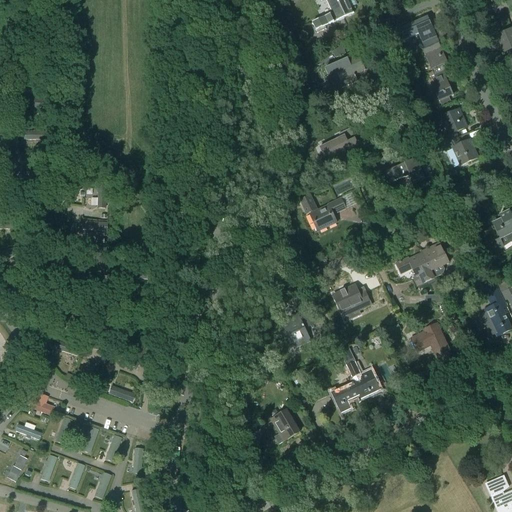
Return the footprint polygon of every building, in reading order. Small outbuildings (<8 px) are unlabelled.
[(325,0),(332,14),(312,23),(313,25),(311,26),(315,35),(326,30),(325,27),(354,14),(351,8),(357,6),(354,0),(325,0)] [(425,50),(439,43),(428,18),(397,31),(401,42),(419,34),(425,50)] [(511,30),(497,37),(504,53),(511,49),(511,30)] [(439,43),(425,50),(423,51),(434,76),(450,69),(439,43)] [(53,53),(54,45),(30,44),(30,46),(29,47),(29,48),(29,50),(30,51),(29,53),(53,53)] [(294,63),(288,51),(283,54),(288,65),(294,63)] [(358,55),(348,60),(325,70),(335,93),(358,83),(355,76),(365,71),(358,55)] [(28,76),(27,77),(50,77),(50,69),(28,69),(28,70),(27,71),(27,73),(27,74),(28,76)] [(450,69),(434,76),(438,87),(433,89),(439,102),(440,102),(442,108),(452,104),(449,98),(454,96),(448,83),(455,80),(450,69)] [(27,106),(27,108),(50,109),(50,100),(28,99),(28,101),(27,102),(27,104),(27,105),(27,106)] [(458,139),(456,134),(467,129),(464,121),(462,121),(458,111),(442,118),(450,136),(443,139),(445,145),(458,139)] [(340,138),(320,148),(327,163),(338,157),(339,159),(347,156),(346,153),(359,147),(350,129),(338,134),(340,138)] [(24,139),(24,140),(46,140),(46,132),(24,132),(24,133),(24,134),(23,136),(24,138),(24,139)] [(461,145),(458,139),(445,145),(448,151),(452,149),(460,167),(477,159),(472,148),(473,147),(470,141),(461,145)] [(390,152),(385,144),(371,151),(375,160),(390,152)] [(407,157),(402,160),(404,164),(383,173),(388,185),(407,177),(411,186),(430,177),(421,157),(409,162),(407,157)] [(26,174),(26,175),(48,176),(48,168),(26,167),(26,168),(25,169),(25,171),(25,172),(26,174)] [(57,186),(57,187),(81,190),(82,182),(58,179),(58,180),(57,182),(57,183),(57,185),(57,186)] [(104,208),(105,208),(106,184),(97,183),(97,207),(98,207),(99,208),(101,209),(102,208),(104,208)] [(328,207),(318,212),(311,196),(300,201),(306,214),(310,213),(311,215),(310,215),(318,232),(337,223),(333,216),(336,214),(346,209),(341,199),(328,205),(328,207)] [(511,215),(511,214),(510,210),(509,211),(500,216),(501,219),(492,223),(501,241),(496,243),(500,251),(511,243),(511,215)] [(39,223),(39,224),(61,226),(62,218),(40,216),(40,217),(39,218),(38,220),(39,221),(39,223)] [(11,223),(11,221),(0,221),(0,229),(11,230),(11,228),(11,227),(12,225),(11,224),(11,223)] [(82,229),(82,230),(106,232),(107,224),(83,222),(83,223),(82,224),(81,226),(82,228),(82,229)] [(68,267),(70,267),(70,245),(62,245),(61,267),(63,267),(64,267),(66,268),(67,267),(68,267)] [(441,246),(432,250),(431,248),(423,252),(423,253),(423,254),(434,278),(442,275),(445,270),(443,266),(449,263),(441,246)] [(21,248),(21,247),(0,252),(0,260),(23,255),(23,254),(23,253),(23,251),(22,249),(21,248)] [(103,271),(104,271),(105,248),(97,248),(96,270),(97,270),(98,271),(100,271),(102,271),(103,271)] [(423,254),(409,260),(408,259),(401,262),(399,262),(399,263),(396,265),(401,275),(412,269),(416,277),(413,278),(417,287),(434,278),(423,254)] [(125,277),(125,278),(149,280),(149,272),(125,270),(125,271),(125,272),(124,274),(124,276),(125,277)] [(504,301),(501,294),(495,283),(483,288),(492,307),(485,310),(486,313),(479,316),(480,317),(484,325),(487,324),(492,335),(489,337),(490,337),(496,334),(497,337),(511,330),(502,310),(507,308),(504,301)] [(355,286),(333,295),(345,322),(360,315),(358,312),(371,306),(364,290),(358,292),(355,286)] [(57,294),(57,295),(81,296),(81,288),(57,287),(57,288),(56,289),(56,291),(56,292),(57,294)] [(102,312),(103,312),(105,288),(96,288),(95,312),(96,312),(97,312),(99,313),(101,313),(102,312)] [(511,288),(501,294),(504,301),(508,299),(511,308),(511,288)] [(124,301),(123,301),(121,325),(129,326),(131,302),(130,302),(129,301),(127,301),(126,301),(124,301)] [(447,304),(440,307),(443,313),(450,310),(447,304)] [(292,316),(293,318),(294,320),(290,322),(289,320),(282,323),(293,348),(310,340),(298,313),(292,316)] [(54,321),(54,322),(77,326),(79,318),(55,314),(55,315),(54,316),(54,317),(54,319),(54,321)] [(425,332),(411,339),(418,352),(434,345),(436,349),(433,350),(438,361),(436,362),(438,368),(454,360),(437,324),(424,330),(425,332)] [(101,350),(102,351),(109,328),(101,326),(94,349),(95,349),(96,350),(98,351),(99,351),(101,350)] [(54,348),(53,349),(76,357),(79,349),(56,341),(56,342),(54,343),(54,345),(53,347),(54,348)] [(135,367),(136,368),(144,345),(137,342),(129,365),(130,365),(131,366),(132,367),(134,368),(135,367)] [(146,366),(154,368),(158,370),(160,363),(149,359),(146,366)] [(354,383),(360,396),(361,399),(380,391),(370,371),(359,376),(353,363),(346,367),(352,379),(354,383)] [(75,382),(74,383),(97,391),(100,383),(77,375),(77,376),(76,377),(75,379),(74,380),(75,382)] [(360,396),(354,383),(332,393),(342,414),(351,409),(347,402),(360,396)] [(133,396),(133,395),(111,387),(108,395),(130,403),(131,402),(132,401),(133,399),(133,398),(133,396)] [(50,417),(53,409),(45,405),(44,405),(43,404),(39,403),(38,403),(31,400),(28,408),(48,416),(50,417)] [(279,445),(284,442),(300,432),(287,411),(271,421),(280,435),(275,438),(279,445)] [(62,443),(63,444),(71,421),(63,419),(55,441),(56,441),(57,442),(59,443),(60,444),(62,443)] [(25,438),(29,440),(30,437),(39,441),(41,434),(33,431),(23,428),(18,426),(17,426),(16,426),(15,431),(15,432),(26,436),(25,438)] [(98,431),(90,428),(82,451),(83,451),(84,452),(86,453),(87,453),(89,453),(90,453),(98,431)] [(121,439),(113,436),(105,459),(106,459),(107,460),(108,461),(110,462),(111,461),(112,462),(121,439)] [(142,450),(134,449),(132,473),(133,473),(134,474),(136,474),(138,474),(139,474),(140,474),(142,450)] [(15,481),(20,471),(27,460),(19,456),(13,467),(12,469),(13,469),(8,478),(15,481)] [(48,457),(40,480),(48,482),(56,460),(55,459),(54,458),(52,458),(51,457),(49,457),(48,457)] [(68,487),(75,490),(84,468),(83,467),(82,466),(80,465),(78,465),(77,465),(76,465),(68,487)] [(101,500),(110,478),(109,477),(108,476),(107,475),(105,475),(104,475),(103,475),(94,497),(101,500)] [(511,511),(511,492),(499,498),(498,496),(508,488),(503,478),(486,486),(497,511),(511,511)] [(143,511),(138,490),(131,492),(134,511),(143,511)]
